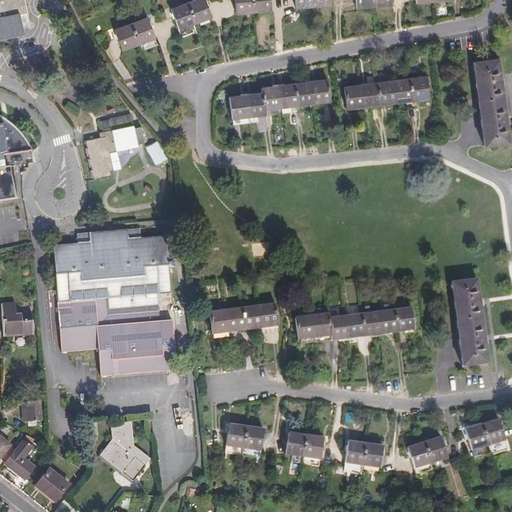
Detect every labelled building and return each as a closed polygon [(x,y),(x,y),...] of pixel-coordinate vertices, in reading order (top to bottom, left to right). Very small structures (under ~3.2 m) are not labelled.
[(14,17),(22,16),(19,0),(0,0),(0,40),(18,37),(15,25),(14,17)] [(196,0),(190,2),(168,11),(176,31),(191,26),(210,19),(202,0),(196,0)] [(268,11),(267,0),(231,0),(233,14),(268,11)] [(328,0),(292,0),(293,9),(329,7),(328,0)] [(389,6),(388,0),(352,0),(353,9),(389,6)] [(23,23),(22,16),(14,17),(15,25),(23,23)] [(152,39),(144,19),(111,31),(119,52),(152,39)] [(176,31),(179,39),(194,34),(191,26),(176,31)] [(500,87),(499,78),(497,61),(471,64),(482,147),(508,143),(505,124),(505,117),(500,87)] [(426,99),(424,78),(341,89),(344,110),(426,99)] [(327,102),(325,82),(260,90),(260,95),(227,99),(229,120),(263,116),(262,110),(327,102)] [(0,200),(15,198),(9,166),(4,167),(1,155),(31,150),(27,141),(20,131),(13,125),(0,116),(0,115),(0,200)] [(100,138),(96,139),(82,142),(90,180),(110,176),(106,154),(133,149),(132,146),(139,144),(136,129),(129,130),(126,118),(97,124),(99,130),(106,128),(107,132),(99,133),(100,138)] [(175,269),(175,262),(167,263),(166,248),(165,239),(140,241),(139,231),(77,236),(78,247),(54,249),(63,354),(99,351),(101,378),(178,371),(176,355),(184,355),(182,339),(174,339),(173,322),(160,323),(158,297),(171,296),(168,270),(175,269)] [(166,248),(167,263),(175,262),(170,247),(166,248)] [(488,363),(485,344),(484,338),(480,306),(479,299),(476,280),(452,284),(462,367),(488,363)] [(3,339),(32,337),(31,315),(15,316),(14,306),(1,306),(3,339)] [(278,327),(275,306),(209,315),(212,336),(278,327)] [(332,342),(414,331),(411,310),(329,321),(328,315),(293,320),(296,341),(331,336),(332,342)] [(22,425),(37,423),(35,403),(20,405),(22,425)] [(499,421),(465,431),(471,451),(487,446),(488,450),(490,456),(508,451),(499,421)] [(107,429),(109,443),(97,458),(130,484),(146,462),(130,450),(127,426),(107,429)] [(226,448),(261,453),(264,432),(229,427),(226,448)] [(324,440),(289,436),(286,456),(303,459),(302,466),(320,469),(324,440)] [(407,448),(413,468),(429,464),(447,459),(441,438),(407,448)] [(29,451),(19,443),(11,453),(0,466),(0,467),(20,483),(30,471),(20,462),(29,451)] [(384,449),(349,443),(346,464),(381,469),(384,449)] [(0,466),(11,453),(0,444),(0,466)] [(487,446),(471,451),(472,455),(488,450),(487,446)] [(261,453),(226,448),(225,455),(260,460),(261,453)] [(61,456),(55,453),(47,462),(53,467),(61,456)] [(342,471),(359,474),(359,475),(376,477),(381,469),(346,464),(342,471)] [(429,464),(413,468),(415,475),(431,470),(429,464)] [(51,505),(65,487),(45,472),(31,490),(51,505)] [(124,511),(128,501),(116,498),(113,509),(120,511),(124,511)]
